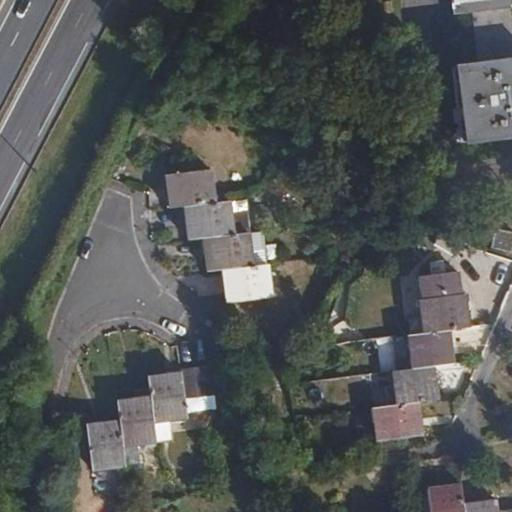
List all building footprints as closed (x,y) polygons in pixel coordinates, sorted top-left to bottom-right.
[(465,4),(472,59),(510,54),(505,0),(508,0),(447,0),(448,6),(465,4)] [(472,59),(452,62),(463,139),(511,132),(511,53),(510,54),(472,59)] [(214,168),(172,172),(175,204),(191,203),(217,200),(214,168)] [(217,200),(191,203),(194,237),(210,235),(238,232),(235,199),(217,200)] [(238,232),(210,235),(213,270),(228,268),(257,265),(253,231),(238,232)] [(511,236),(495,231),(490,249),(511,255),(511,254),(511,236)] [(257,265),(228,268),(231,299),(277,295),(274,262),(257,265)] [(419,305),(422,336),(449,333),(467,331),(463,301),(460,297),(458,278),(419,282),(421,303),(419,305)] [(407,338),(411,372),(433,369),(452,367),(449,333),(422,336),(407,338)] [(186,373),(189,396),(235,390),(231,361),(185,367),(186,373)] [(392,374),(396,408),(417,406),(437,404),(433,369),(411,372),(392,374)] [(154,396),(157,420),(192,415),(189,396),(186,373),(151,378),(154,396)] [(121,400),(123,420),(126,444),(160,440),(157,420),(154,396),(121,400)] [(396,408),(373,410),(377,443),(421,438),(417,406),(396,408)] [(123,420),(91,423),(96,467),(128,464),(126,444),(123,420)] [(464,511),(464,507),(462,488),(427,492),(429,511),(464,511)]
